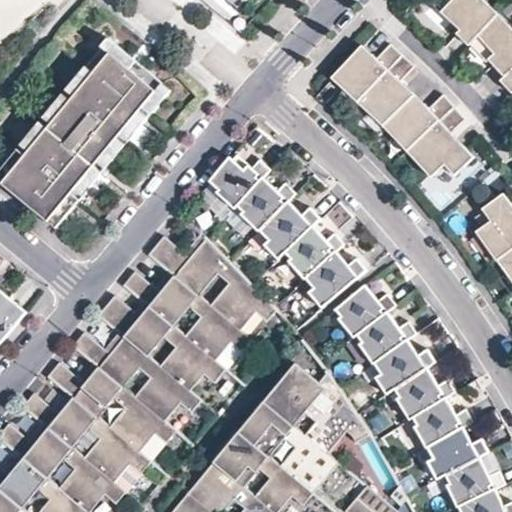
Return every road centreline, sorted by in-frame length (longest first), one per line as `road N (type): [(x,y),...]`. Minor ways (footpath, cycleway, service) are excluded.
road 1 (residential): [(260,95),(382,207),(445,282),(511,383)]
road 2 (residential): [(85,299),(260,95)]
road 3 (residential): [(143,511),(294,338)]
road 4 (residential): [(368,0),(511,148)]
road 5 (residential): [(0,401),(85,299)]
road 6 (residential): [(260,95),(342,0)]
